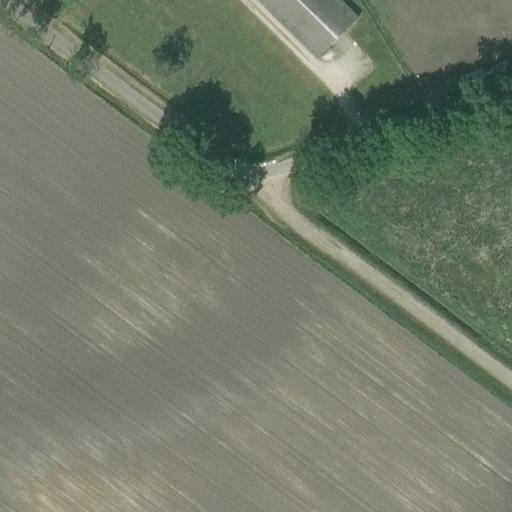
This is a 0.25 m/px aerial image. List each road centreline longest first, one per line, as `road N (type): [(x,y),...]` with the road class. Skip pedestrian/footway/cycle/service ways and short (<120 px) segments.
road 1 (track): [(511,389),(242,182)]
road 2 (unclassified): [(242,182),(0,2)]
road 3 (unclassified): [(242,182),(511,92)]
